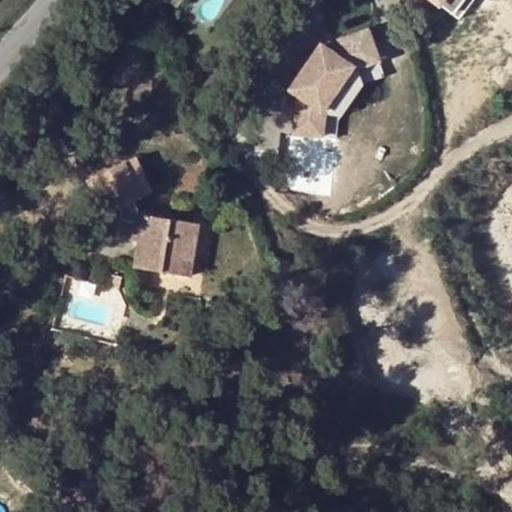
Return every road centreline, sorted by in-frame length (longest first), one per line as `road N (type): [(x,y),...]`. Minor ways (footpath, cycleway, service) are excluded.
road 1 (track): [(408,208),(411,268),(430,336),(511,495)]
road 2 (track): [(511,127),(471,144),(408,208),(358,230),(321,232),(288,216),(267,177)]
road 3 (track): [(511,501),(337,439)]
road 4 (track): [(501,0),(450,121),(447,165)]
